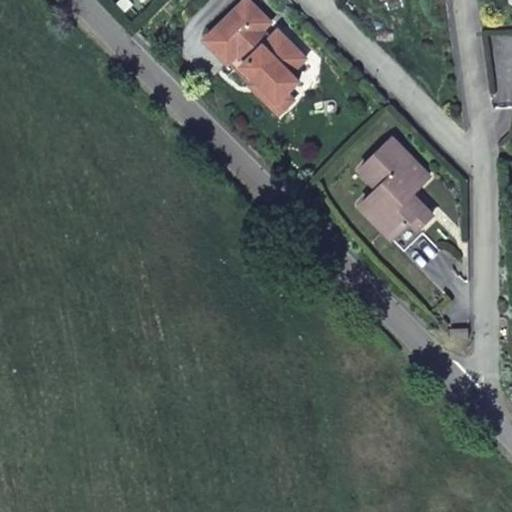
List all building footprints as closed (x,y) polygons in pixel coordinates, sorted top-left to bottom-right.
[(307,58),(291,41),(286,45),(276,34),(269,40),(261,32),(272,21),(251,0),(244,0),(210,34),(236,60),(239,56),(247,63),(244,67),(279,102),(289,92),(301,81),(292,73),(307,58)] [(286,45),(291,41),(280,30),(276,34),(286,45)] [(296,102),(289,92),(279,102),(244,67),(247,63),(239,56),(236,60),(210,34),(205,39),(281,116),(296,102)] [(364,205),(378,220),(382,215),(400,234),(413,221),(421,229),(435,215),(412,192),(430,175),(394,137),(362,169),(381,188),(364,205)] [(382,215),(378,220),(409,249),(425,233),(421,229),(413,221),(400,234),(382,215)]
